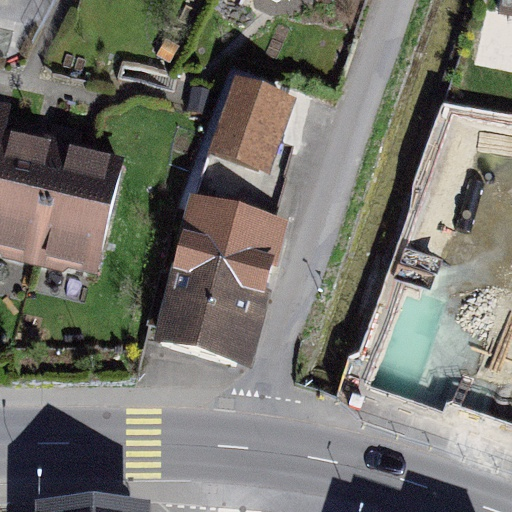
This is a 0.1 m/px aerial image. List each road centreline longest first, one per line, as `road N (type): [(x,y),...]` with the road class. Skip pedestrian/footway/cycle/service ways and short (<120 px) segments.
road 1 (residential): [(262,452),(269,400),(406,0)]
road 2 (primary): [(203,446),(0,445)]
road 3 (primary): [(491,511),(332,462)]
